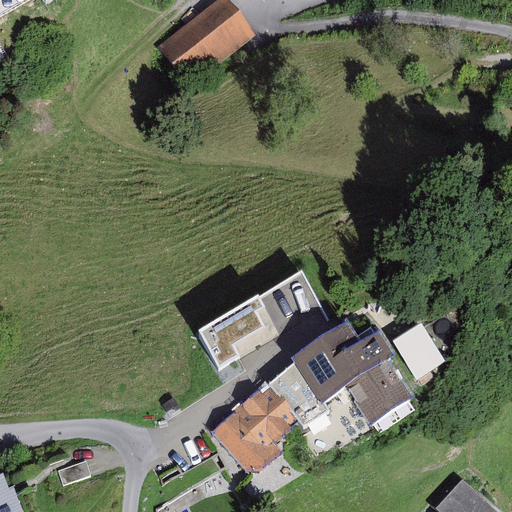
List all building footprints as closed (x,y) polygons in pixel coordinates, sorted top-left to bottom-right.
[(255,34),(231,0),(227,0),(163,45),(188,81),(255,34)] [(0,40),(0,64),(10,59),(0,40)] [(256,300),(196,336),(218,373),(278,337),(256,300)] [(421,323),(392,341),(417,380),(445,362),(421,323)] [(380,332),(360,345),(347,325),(293,359),(295,362),(268,385),(270,387),(299,420),(303,426),(327,412),(323,406),(348,390),(373,427),(414,401),(389,362),(396,357),(380,332)] [(261,390),(212,431),(253,479),(283,454),(275,445),(293,430),(291,427),(299,420),(270,387),(263,393),(261,390)] [(87,464),(59,473),(64,487),(91,478),(87,464)] [(496,511),(497,511),(463,480),(436,508),(440,511),(496,511)] [(38,511),(31,490),(0,499),(0,511),(38,511)]
